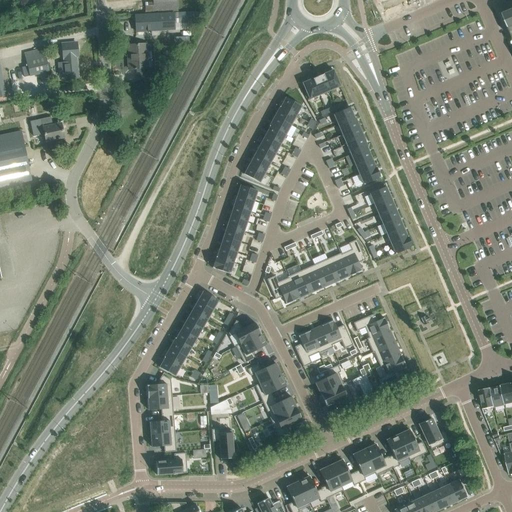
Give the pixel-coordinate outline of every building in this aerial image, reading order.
[(154,0),(155,2),(145,2),(146,14),(179,13),(178,0),(154,0)] [(511,9),(502,14),(511,37),(511,9)] [(146,14),(135,15),(136,32),(176,29),(175,24),(188,23),(188,12),(179,13),(146,14)] [(134,69),(148,69),(146,44),(129,45),(129,56),(130,56),(131,60),(129,60),(129,69),(134,69)] [(29,76),(49,71),(43,49),(24,54),(29,76)] [(65,79),(79,78),(77,56),(73,57),(73,56),(71,56),(71,57),(63,58),(64,63),(58,63),(59,75),(65,75),(65,79)] [(333,70),(323,74),(330,91),(340,86),(333,70)] [(323,74),(312,79),(320,95),(330,91),(323,74)] [(312,79),(302,83),(309,100),(320,95),(312,79)] [(280,107),(296,116),(301,106),(285,97),(285,98),(280,107)] [(279,107),(275,116),(291,125),(296,116),(280,107),(280,106),(280,107),(279,107)] [(350,107),(333,114),(338,124),(354,117),(350,107)] [(269,126),(270,127),(270,126),(286,135),(291,125),(275,116),(269,126)] [(354,117),(338,124),(342,134),(359,127),(355,118),(355,117),(354,117)] [(33,136),(44,134),(46,142),(64,138),(61,123),(42,127),(41,119),(30,122),(33,136)] [(270,127),(265,136),(280,144),(286,135),(270,126),(270,127)] [(359,127),(342,134),(346,145),(363,137),(359,127)] [(0,187),(32,181),(21,132),(0,136),(0,187)] [(265,136),(260,146),(275,154),(280,144),(265,136)] [(363,137),(346,145),(351,155),(367,148),(368,148),(368,147),(367,147),(363,137)] [(254,155),(270,164),(275,154),(260,146),(255,154),(254,155)] [(367,148),(351,155),(355,165),(371,158),(367,148)] [(254,155),(249,165),(265,173),(270,164),(254,155)] [(371,158),(355,165),(359,175),(376,168),(376,167),(375,167),(371,158)] [(244,173),(244,174),(259,183),(265,173),(249,165),(244,173)] [(376,168),(359,175),(363,185),(381,178),(380,177),(376,168)] [(240,185),(237,196),(254,201),(257,191),(240,185)] [(386,187),(369,194),(374,204),(390,197),(386,188),(386,187)] [(237,196),(234,206),(250,212),(254,201),(237,196)] [(390,197),(374,204),(378,214),(394,207),(390,198),(391,198),(390,197)] [(230,216),(247,222),(250,212),(234,206),(230,216)] [(394,207),(378,214),(382,224),(399,217),(394,207)] [(230,217),(227,227),(244,232),(247,222),(230,216),(230,217)] [(399,217),(382,224),(387,234),(403,227),(399,217)] [(223,237),(240,243),(244,232),(227,227),(223,237)] [(403,227),(387,234),(391,244),(408,237),(408,236),(407,236),(403,227)] [(223,238),(220,248),(237,253),(240,243),(223,237),(223,238)] [(408,237),(391,244),(395,254),(412,247),(412,246),(408,237)] [(341,254),(350,276),(362,271),(358,263),(365,260),(356,240),(348,243),(351,250),(341,254)] [(216,257),(216,258),(233,263),(237,253),(220,248),(217,257),(216,257)] [(341,253),(327,259),(337,281),(350,276),(341,254),(341,253)] [(213,267),(212,268),(230,274),(233,263),(216,258),(213,267)] [(327,259),(314,265),(324,287),(337,281),(327,259)] [(314,265),(301,271),(311,293),(324,287),(314,265)] [(301,271),(287,277),(288,278),(298,299),(311,293),(301,271)] [(275,276),(267,280),(275,300),(283,296),(286,304),(298,299),(288,278),(278,282),(275,276)] [(202,292),(197,301),(213,310),(218,300),(203,291),(202,292)] [(197,301),(192,310),(207,319),(213,310),(197,301)] [(191,311),(187,320),(202,329),(207,319),(192,310),(191,311)] [(373,314),(353,323),(357,331),(364,328),(369,338),(389,329),(384,318),(376,321),(373,314)] [(425,316),(421,318),(424,325),(428,323),(427,321),(429,321),(430,321),(427,316),(427,317),(425,318),(425,316)] [(187,320),(181,329),(197,338),(202,329),(187,320)] [(333,320),(322,325),(331,345),(332,345),(341,341),(344,349),(353,345),(344,325),(337,328),(333,320)] [(236,321),(229,333),(230,336),(234,334),(240,344),(260,334),(255,322),(242,329),(238,322),(236,321)] [(322,325),(309,331),(319,352),(318,353),(318,354),(320,353),(332,348),(333,347),(332,345),(331,345),(322,325)] [(181,329),(176,338),(191,347),(197,338),(181,329)] [(369,338),(367,339),(373,353),(374,352),(395,342),(389,329),(369,338)] [(302,344),(294,347),(303,367),(311,363),(309,357),(318,353),(319,352),(309,331),(298,336),(302,344)] [(240,344),(235,346),(244,363),(255,358),(252,352),(266,345),(260,334),(240,344)] [(175,339),(170,348),(186,357),(191,347),(176,338),(175,338),(175,339)] [(395,342),(374,352),(380,365),(401,356),(395,342)] [(164,357),(164,358),(165,358),(180,367),(186,357),(170,348),(164,357)] [(384,375),(378,378),(381,387),(401,378),(398,371),(406,367),(401,356),(380,365),(384,375)] [(160,366),(159,367),(175,376),(180,367),(165,358),(160,367),(160,366)] [(258,364),(247,369),(250,376),(254,374),(259,384),(280,374),(275,363),(260,370),(258,364)] [(368,364),(362,366),(363,369),(365,372),(368,370),(370,369),(368,364)] [(330,376),(315,383),(320,395),(344,384),(343,384),(338,373),(341,372),(338,365),(327,370),(330,376)] [(324,365),(317,368),(319,374),(327,370),(325,367),(324,365)] [(259,384),(255,386),(263,403),(274,398),(271,393),(286,386),(280,374),(259,384)] [(159,384),(147,385),(148,398),(172,396),(170,380),(162,375),(159,381),(159,384)] [(344,384),(320,395),(326,407),(341,400),(343,406),(354,401),(346,383),(343,384),(344,384)] [(511,388),(511,383),(500,385),(505,405),(505,404),(511,402),(511,388)] [(490,388),(494,407),(505,405),(500,385),(500,386),(490,388)] [(494,407),(490,388),(479,390),(483,409),(494,407)] [(172,396),(148,398),(149,410),(161,409),(161,415),(173,414),(172,396)] [(274,398),(263,403),(271,420),(296,408),(291,396),(276,403),(274,398)] [(296,408),(271,420),(279,437),(289,432),(287,426),(301,419),(296,408)] [(162,421),(150,422),(150,435),(175,433),(173,414),(161,415),(162,421)] [(431,418),(419,424),(431,449),(449,441),(444,430),(438,433),(431,418)] [(246,422),(241,424),(244,432),(250,429),(246,422)] [(218,429),(211,430),(212,441),(219,441),(220,459),(234,458),(232,430),(219,431),(218,429)] [(409,430),(398,435),(409,458),(408,458),(409,461),(427,452),(422,442),(416,444),(409,430)] [(175,433),(150,435),(151,447),(164,446),(164,452),(176,451),(175,433)] [(398,435),(387,440),(393,455),(388,457),(393,467),(392,467),(393,468),(399,465),(398,463),(408,458),(409,458),(398,435)] [(251,437),(248,439),(253,450),(257,448),(251,437)] [(376,444),(364,450),(375,473),(375,475),(392,467),(393,467),(388,457),(388,456),(382,459),(376,444)] [(364,450),(353,455),(360,470),(354,472),(359,483),(365,480),(364,478),(375,473),(364,450)] [(174,460),(156,461),(157,475),(187,473),(185,453),(174,454),(174,460)] [(342,460),(331,465),(341,486),(351,481),(353,486),(359,483),(354,472),(349,475),(342,460)] [(331,465),(319,471),(326,485),(321,488),(321,489),(326,498),(343,490),(341,486),(331,465)] [(309,476),(298,482),(308,503),(318,498),(320,502),(327,499),(326,498),(321,489),(316,491),(309,476)] [(458,478),(447,483),(448,485),(456,501),(466,496),(458,478)] [(298,482),(287,487),(293,502),(288,504),(291,511),(299,511),(298,510),(309,505),(308,503),(298,482)] [(440,489),(447,505),(456,501),(448,485),(440,489)] [(430,491),(438,509),(447,505),(440,489),(439,487),(430,491)] [(430,490),(420,494),(422,498),(422,497),(429,511),(432,511),(438,509),(430,491),(430,490)] [(422,498),(414,501),(418,511),(429,511),(422,497),(422,498)] [(268,498),(257,503),(261,511),(284,511),(279,501),(271,504),(268,498)] [(405,505),(405,506),(407,511),(418,511),(414,501),(405,505)] [(331,508),(332,511),(340,511),(336,502),(329,505),(331,508)] [(179,503),(169,503),(169,504),(173,511),(201,511),(198,506),(196,507),(195,504),(188,508),(183,510),(179,503)] [(404,503),(394,508),(395,511),(407,511),(405,506),(405,505),(404,503)]
